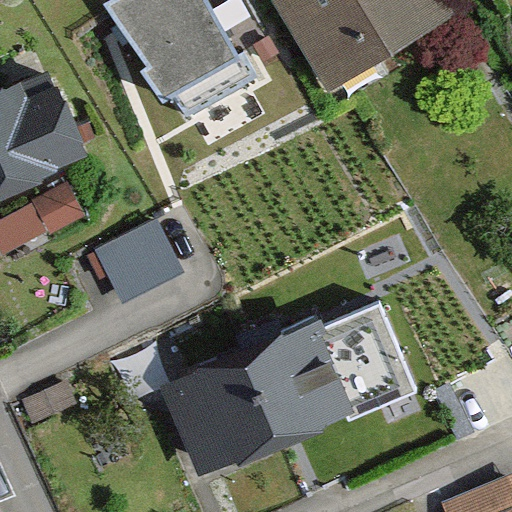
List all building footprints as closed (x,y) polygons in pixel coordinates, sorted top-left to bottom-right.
[(207,0),(104,0),(99,3),(175,122),(253,72),(207,0)] [(445,0),(272,0),(334,91),(453,11),(445,0)] [(0,80),(0,195),(79,166),(50,88),(17,100),(9,77),(0,80)] [(164,210),(103,241),(131,293),(191,262),(164,210)] [(151,389),(194,483),(354,410),(310,316),(151,389)] [(511,511),(511,474),(429,504),(431,511),(511,511)]
